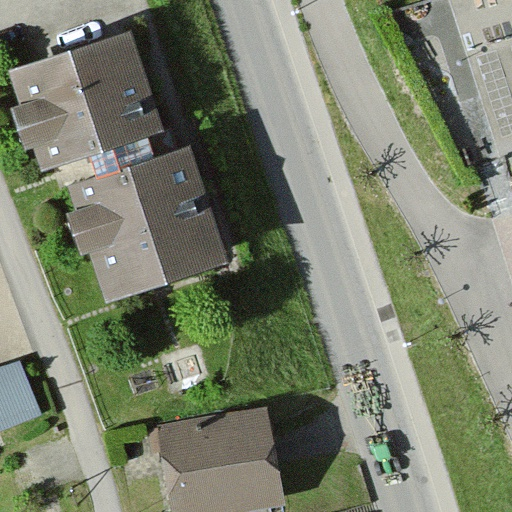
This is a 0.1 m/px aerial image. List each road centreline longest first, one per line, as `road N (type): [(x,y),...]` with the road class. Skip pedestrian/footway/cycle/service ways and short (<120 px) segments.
road 1 (unclassified): [(246,0),(408,511)]
road 2 (residential): [(0,233),(107,511)]
